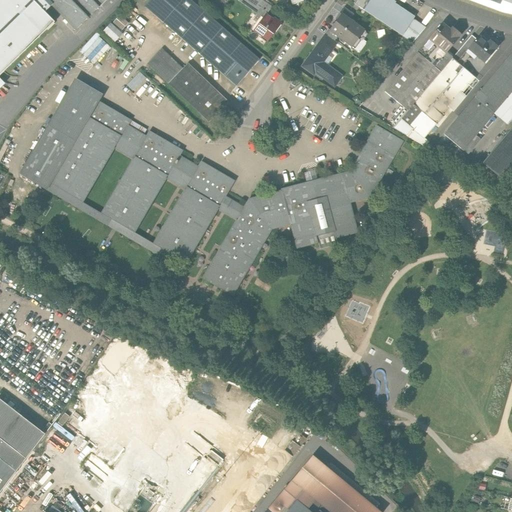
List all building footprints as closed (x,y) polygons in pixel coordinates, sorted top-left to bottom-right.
[(32,0),(0,0),(0,78),(2,76),(56,23),(46,13),(48,10),(53,5),(47,0),(33,0),(32,0)] [(47,0),(77,31),(108,0),(47,0)] [(188,0),(150,0),(143,9),(235,88),(258,60),(188,0)] [(236,0),(262,19),(271,7),(260,0),(236,0)] [(402,36),(413,20),(414,18),(387,0),(357,0),(355,4),(402,36)] [(511,0),(465,0),(502,14),(511,15),(511,0)] [(121,15),(115,21),(124,29),(130,23),(121,15)] [(342,15),(329,32),(337,37),(351,48),(364,32),(342,15)] [(254,33),(268,43),(281,25),(274,20),(273,21),(266,16),(254,33)] [(413,20),(402,36),(412,43),(425,28),(413,20)] [(429,41),(445,54),(460,35),(452,29),(450,31),(442,25),(429,41)] [(333,43),(337,37),(329,32),(327,31),(324,36),(333,43)] [(336,45),(333,43),(324,36),(300,67),(313,76),(315,73),(334,87),(341,77),(323,63),(336,45)] [(472,36),(452,59),(456,63),(467,51),(476,40),(472,36)] [(476,40),(467,51),(483,65),(497,48),(490,42),(487,45),(478,37),(476,40)] [(146,64),(207,124),(227,104),(187,65),(182,70),(161,49),(146,64)] [(452,59),(446,54),(434,68),(417,54),(385,92),(408,111),(452,59)] [(511,54),(444,136),(463,152),(494,115),(506,126),(511,119),(511,54)] [(452,59),(408,111),(392,129),(406,137),(411,130),(423,140),(435,126),(438,129),(478,82),(456,63),(452,59)] [(134,90),(147,77),(141,71),(128,84),(134,90)] [(281,192),(248,200),(243,208),(225,197),(234,182),(200,163),(197,168),(179,157),(182,152),(148,132),(145,137),(127,126),(130,121),(98,102),(101,96),(74,80),(18,175),(171,264),(174,258),(185,265),(217,210),(236,221),(201,280),(232,298),(271,231),(290,226),(296,250),(318,244),(319,250),(337,246),(336,240),(358,234),(350,203),(370,198),(403,142),(376,126),(350,173),(281,190),(281,192)] [(511,130),(483,165),(502,181),(511,168),(511,130)] [(124,356),(127,358),(134,348),(131,346),(124,356)] [(99,391),(108,378),(96,370),(87,383),(99,391)] [(93,398),(82,391),(74,402),(89,411),(95,402),(92,400),(93,398)] [(0,495),(45,438),(0,402),(0,495)] [(94,450),(99,454),(117,433),(113,430),(94,450)] [(312,456),(265,511),(310,511),(307,510),(315,500),(329,511),(379,511),(375,508),(327,468),(312,456)] [(327,468),(375,508),(378,504),(330,463),(327,468)]
